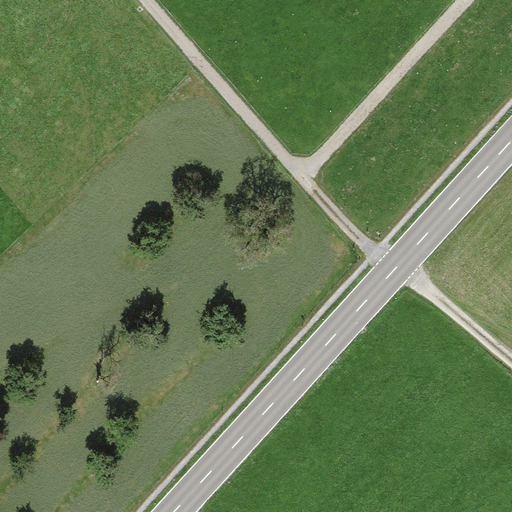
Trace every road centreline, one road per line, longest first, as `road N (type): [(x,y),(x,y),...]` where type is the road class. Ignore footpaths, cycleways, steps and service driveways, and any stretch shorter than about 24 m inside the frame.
road 1 (primary): [(175,511),(511,140)]
road 2 (track): [(396,267),(374,255),(133,0)]
road 3 (track): [(396,267),(511,359)]
